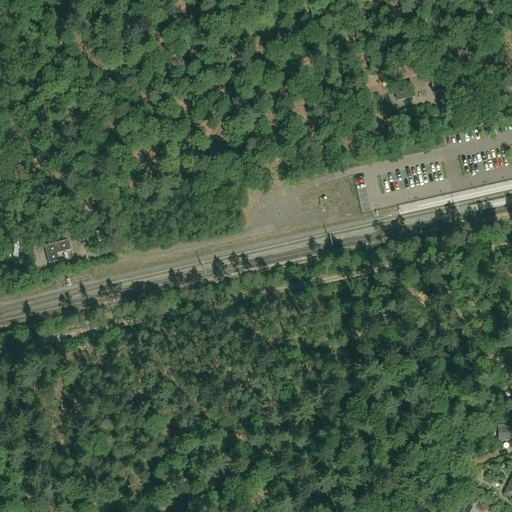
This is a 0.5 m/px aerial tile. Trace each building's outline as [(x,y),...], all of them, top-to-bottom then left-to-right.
[(430,80),(433,94),(452,90),(449,76),(430,80)] [(412,85),(393,88),(396,102),(414,99),(412,85)] [(501,218),(511,214),(511,207),(499,212),(501,218)] [(102,232),(86,236),(88,245),(105,241),(102,232)] [(45,247),(49,264),(59,262),(57,255),(71,251),(69,241),(45,247)] [(503,428),(503,426),(498,426),(499,440),(511,439),(511,423),(509,423),(510,428),(503,428)] [(511,477),(503,495),(511,499),(511,477)] [(463,500),(455,511),(470,511),(474,507),(463,500)]
